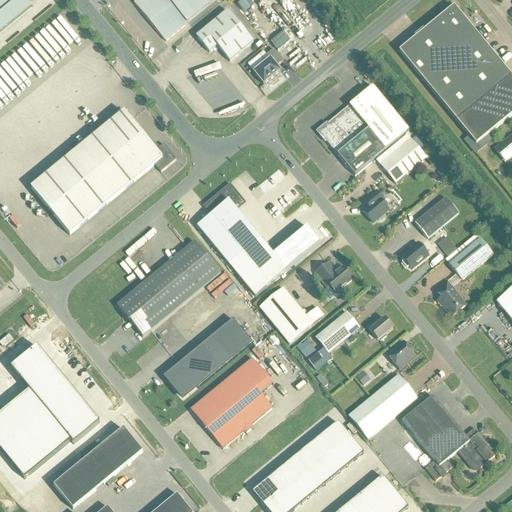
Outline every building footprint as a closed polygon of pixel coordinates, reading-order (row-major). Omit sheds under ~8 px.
[(0,0),(0,35),(31,9),(23,0),(0,0)] [(140,0),(134,5),(166,44),(188,26),(187,25),(217,0),(140,0)] [(248,0),(245,0),(237,6),(244,15),(254,7),(248,0)] [(511,79),(454,8),(399,54),(476,147),(511,117),(511,79)] [(230,64),(253,44),(228,13),(196,39),(209,55),(217,48),(230,64)] [(283,34),(270,44),(277,52),(290,42),(283,34)] [(271,60),(254,74),(265,87),(282,73),(278,68),(283,64),(274,52),(268,56),(271,60)] [(349,108),(386,152),(409,133),(373,89),(349,108)] [(245,103),(251,101),(249,96),(224,104),(228,115),(247,109),(245,103)] [(386,152),(349,108),(323,130),(322,139),(355,178),(386,152)] [(161,175),(176,162),(164,147),(156,153),(124,114),(31,190),(70,237),(155,167),(161,175)] [(494,151),(502,162),(511,153),(511,137),(494,151)] [(395,186),(426,161),(411,142),(380,168),(395,186)] [(437,175),(443,181),(449,176),(444,169),(437,175)] [(197,229),(229,268),(255,299),(286,273),(235,211),(243,205),(230,189),(206,208),(213,216),(197,229)] [(386,205),(377,193),(367,202),(370,206),(370,208),(363,214),(373,225),(378,221),(379,223),(381,223),(384,221),(384,218),(383,217),(388,212),(385,208),(386,207),(386,205)] [(428,241),(459,216),(446,200),(415,226),(428,241)] [(445,262),(449,267),(462,283),(493,257),(480,241),(478,242),(474,238),(445,262)] [(117,308),(131,324),(143,340),(221,276),(195,244),(117,308)] [(447,259),(457,251),(451,244),(441,251),(447,259)] [(429,258),(418,245),(401,259),(404,263),(402,264),(407,270),(409,269),(412,272),(429,258)] [(336,274),(328,265),(315,276),(327,291),(330,289),(337,297),(345,290),(344,289),(352,283),(347,276),(348,275),(342,269),(336,274)] [(456,294),(447,284),(436,293),(441,300),(437,303),(443,310),(444,309),(453,319),(465,309),(454,295),(456,294)] [(313,327),(306,319),(283,291),(260,311),(289,346),(313,327)] [(511,292),(497,305),(511,323),(511,292)] [(361,329),(359,330),(347,315),(316,341),(328,356),(357,333),(360,336),(364,332),(361,329)] [(393,331),(385,321),(380,325),(377,321),(367,329),(378,343),(379,342),(380,343),(386,338),(385,337),(393,331)] [(253,346),(233,322),(179,367),(181,370),(168,381),(183,400),(197,389),(198,390),(253,346)] [(297,348),(307,361),(316,353),(306,341),(297,348)] [(415,357),(404,345),(388,358),(400,372),(406,367),(405,365),(415,357)] [(30,393),(0,417),(0,451),(25,481),(71,443),(74,447),(100,426),(37,349),(11,370),(30,393)] [(328,356),(324,351),(308,363),(316,373),(332,360),(328,356)] [(273,386),(253,361),(191,413),(223,451),(244,434),(246,436),(252,430),(251,428),(272,411),(261,397),(273,386)] [(356,379),(363,388),(371,382),(364,373),(356,379)] [(368,442),(417,401),(398,378),(348,419),(368,442)] [(432,398),(417,411),(455,457),(462,451),(470,444),(465,438),(432,398)] [(455,457),(417,411),(401,424),(434,464),(425,471),(435,484),(453,469),(448,463),(455,457)] [(321,425),(252,481),(276,511),(291,511),(353,462),(321,425)] [(100,450),(89,460),(108,483),(143,455),(123,431),(100,450)] [(474,431),(465,438),(470,444),(462,451),(472,464),(471,466),(471,468),(471,470),(472,471),(473,472),(475,473),(477,473),(479,472),(480,471),(495,459),(487,449),(488,448),(474,431)] [(95,443),(80,455),(86,462),(89,460),(100,450),(95,443)] [(73,511),(108,483),(89,460),(86,462),(54,488),(72,511),(73,511)] [(383,479),(342,511),(406,511),(408,511),(383,479)] [(158,511),(189,511),(177,496),(158,511)]
